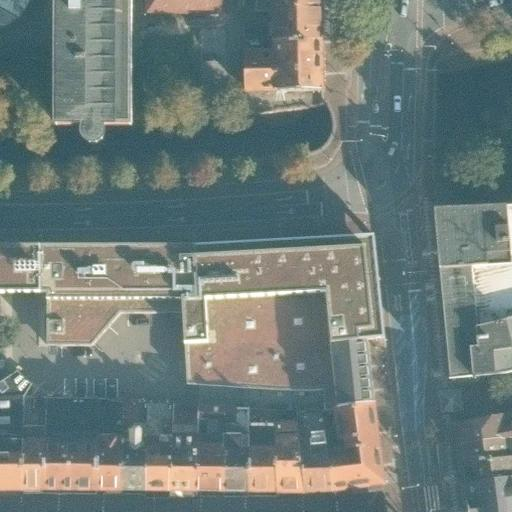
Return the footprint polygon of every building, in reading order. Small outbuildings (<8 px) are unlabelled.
[(36,0),(58,0),(58,7),(58,127),(84,127),(85,132),(85,134),(86,136),(88,138),(90,140),(93,141),(96,141),(100,141),(103,140),(105,139),(107,137),(109,135),(109,132),(109,129),(109,127),(132,127),(132,0),(0,0),(0,28),(5,31),(16,24),(26,18),(36,0)] [(225,0),(144,0),(144,13),(225,14),(225,0)] [(319,0),(257,0),(258,12),(271,11),(271,54),(246,55),(246,91),(321,90),(319,0)] [(441,259),(511,253),(511,203),(437,207),(441,259)] [(355,238),(365,347),(383,346),(374,236),(355,238)] [(28,246),(0,245),(0,300),(28,299),(39,299),(39,347),(90,349),(119,316),(184,316),(187,387),(269,391),(326,390),(327,412),(374,408),(368,385),(365,347),(355,238),(195,245),(28,246)] [(511,253),(441,259),(446,310),(511,304),(511,253)] [(511,304),(446,310),(452,380),(499,376),(511,373),(511,304)] [(22,372),(0,386),(0,494),(30,494),(29,398),(37,386),(22,372)] [(29,398),(30,494),(52,494),(52,399),(29,398)] [(52,399),(52,494),(77,494),(75,399),(52,399)] [(106,400),(75,399),(77,494),(107,494),(106,400)] [(130,404),(106,400),(107,494),(130,494),(130,404)] [(155,405),(130,404),(130,494),(155,494),(155,405)] [(155,494),(181,494),(180,406),(155,405),(155,494)] [(180,406),(181,494),(202,494),(201,406),(180,406)] [(232,409),(201,406),(202,494),(233,496),(232,409)] [(332,451),(344,451),(380,445),(374,408),(327,412),(332,451)] [(257,497),(256,411),(232,409),(233,496),(257,497)] [(256,411),(257,497),(284,496),(280,411),(256,411)] [(280,411),(284,496),(315,496),(309,412),(280,411)] [(347,494),(344,451),(332,451),(327,412),(309,412),(315,496),(347,494)] [(511,414),(495,417),(499,440),(511,438),(511,414)] [(495,417),(454,424),(457,447),(499,440),(495,417)] [(499,440),(457,447),(460,468),(503,461),(499,440)] [(344,451),(347,494),(386,488),(380,445),(344,451)] [(511,460),(503,461),(460,468),(462,488),(511,479),(511,460)] [(511,511),(511,479),(462,488),(465,511),(511,511)]
